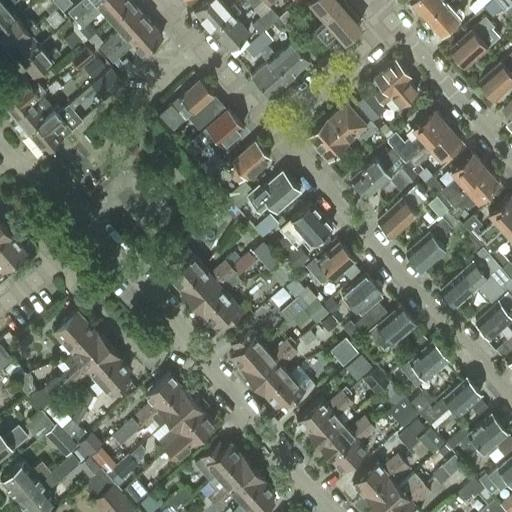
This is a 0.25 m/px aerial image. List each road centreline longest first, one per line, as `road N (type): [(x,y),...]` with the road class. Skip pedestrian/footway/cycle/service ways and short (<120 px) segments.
road 1 (residential): [(336,511),(96,232)]
road 2 (residential): [(511,397),(276,124)]
road 3 (residential): [(511,144),(396,15)]
road 4 (residential): [(276,124),(167,0)]
road 5 (residential): [(276,124),(396,15)]
road 6 (residential): [(96,232),(0,144)]
road 7 (residential): [(0,305),(96,232)]
